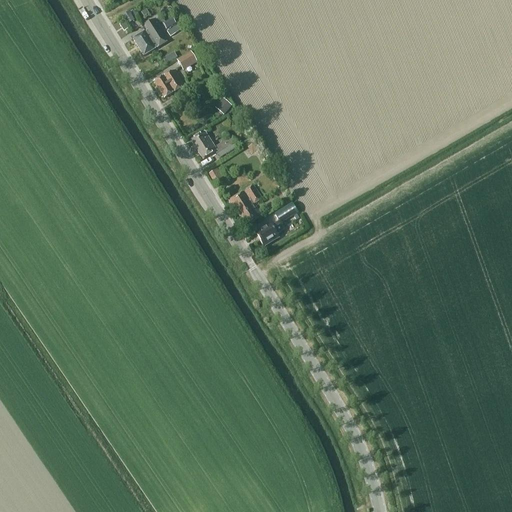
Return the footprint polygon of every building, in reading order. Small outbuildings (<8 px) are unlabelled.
[(134,21),(129,12),(122,16),(128,25),(134,21)] [(157,49),(169,42),(155,19),(145,26),(148,31),(133,40),(144,57),(157,49)] [(179,25),(167,32),(170,38),(182,30),(179,25)] [(177,60),(183,71),(197,63),(191,52),(177,60)] [(174,53),(163,60),(166,65),(177,58),(174,53)] [(154,82),(164,99),(185,87),(175,70),(164,76),(154,82)] [(223,99),(215,109),(224,116),(232,107),(223,99)] [(214,148),(205,133),(191,142),(203,160),(216,152),(220,159),(239,146),(232,136),(214,148)] [(214,185),(224,180),(218,169),(209,174),(214,185)] [(262,200),(253,186),(229,202),(235,212),(238,211),(248,226),(262,217),(254,205),(262,200)] [(279,222),(281,225),(298,214),(292,204),(275,215),(279,222)] [(281,225),(279,222),(272,227),(270,224),(264,228),(265,229),(256,234),(264,248),(279,238),(277,235),(284,231),(281,225)]
